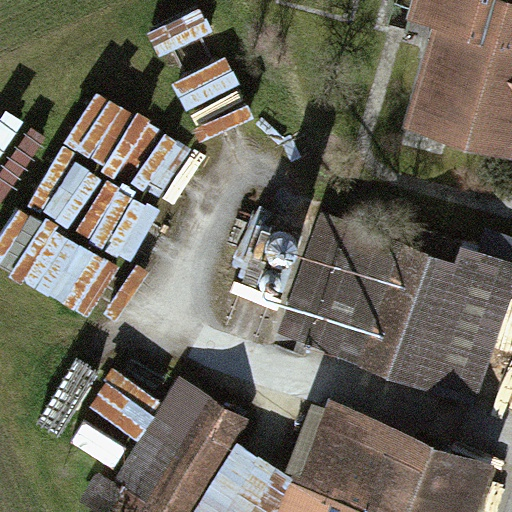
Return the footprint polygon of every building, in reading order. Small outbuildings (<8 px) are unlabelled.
[(511,0),(411,0),(407,15),(435,24),(405,121),(511,154),(511,0)] [(207,131),(261,109),(215,2),(162,25),(207,131)] [(511,317),(511,270),(325,210),(284,336),(484,402),(511,317)] [(125,350),(68,426),(117,462),(174,387),(125,350)] [(201,511),(259,425),(184,377),(127,464),(200,511),(201,511)] [(471,511),(491,461),(332,401),(289,511),(471,511)]
